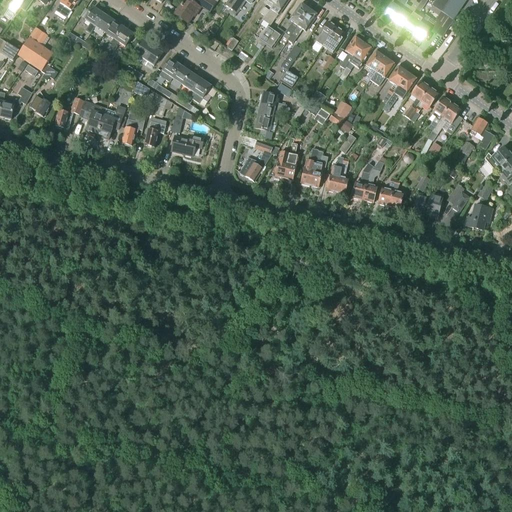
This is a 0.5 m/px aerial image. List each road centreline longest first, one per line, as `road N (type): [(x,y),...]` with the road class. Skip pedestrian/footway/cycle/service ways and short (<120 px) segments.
road 1 (unknown): [(0,424),(371,511)]
road 2 (residential): [(511,263),(217,197)]
road 3 (residential): [(217,197),(237,94),(109,0)]
road 4 (residential): [(217,197),(0,145)]
road 5 (tertiary): [(438,77),(325,0)]
